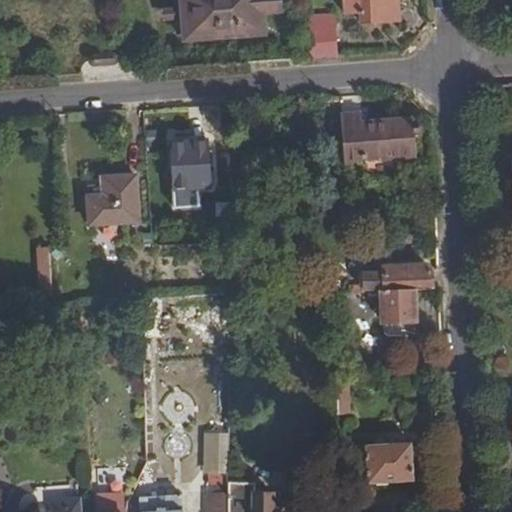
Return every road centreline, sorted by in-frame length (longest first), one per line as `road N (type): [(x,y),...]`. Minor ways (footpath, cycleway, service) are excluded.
road 1 (residential): [(450,68),(0,100)]
road 2 (residential): [(467,511),(450,68)]
